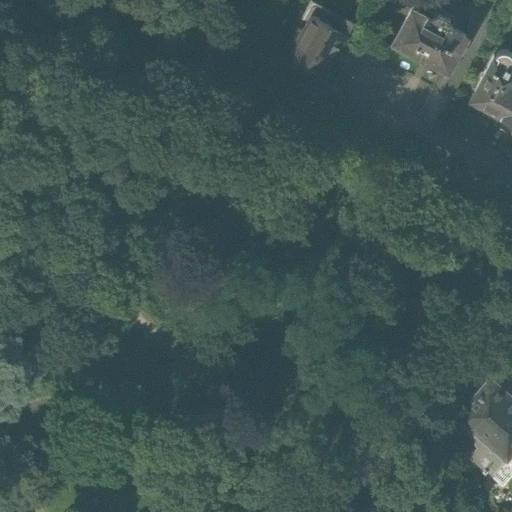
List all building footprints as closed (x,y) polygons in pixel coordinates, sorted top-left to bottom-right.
[(463,35),(404,4),(384,43),(443,74),(463,35)] [(307,17),(282,63),(318,82),(342,36),(307,17)] [(464,103),(496,119),(511,86),(511,67),(488,56),(464,103)] [(511,86),(496,119),(511,126),(511,86)] [(326,99),(303,88),(296,102),(318,114),(326,99)] [(454,418),(483,442),(506,460),(511,452),(511,399),(487,379),(454,418)] [(492,477),(506,460),(483,442),(469,459),(492,477)]
